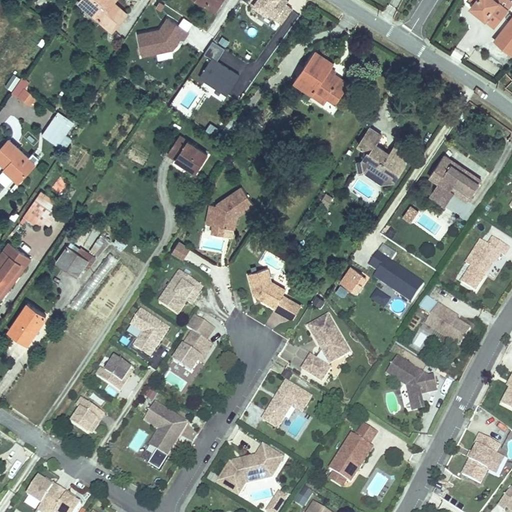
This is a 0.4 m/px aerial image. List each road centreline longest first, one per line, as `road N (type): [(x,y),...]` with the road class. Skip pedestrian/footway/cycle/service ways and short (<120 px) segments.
road 1 (residential): [(403,511),(511,306)]
road 2 (residential): [(160,511),(244,378),(252,344)]
road 3 (residential): [(150,511),(0,415)]
road 4 (tertiary): [(405,39),(511,110)]
